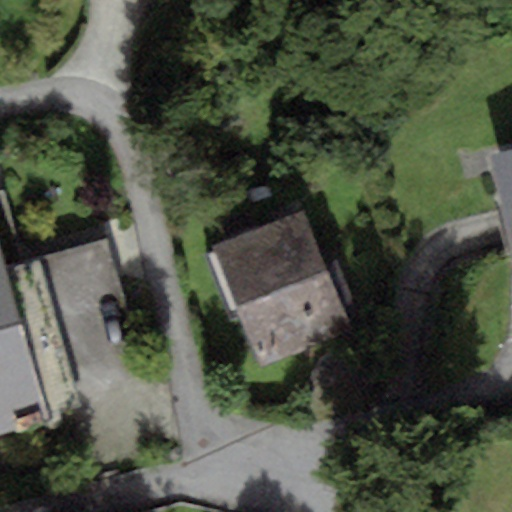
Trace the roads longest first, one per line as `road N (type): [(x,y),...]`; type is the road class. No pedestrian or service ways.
road 1 (residential): [(306,462),(215,476),(96,98),(43,75),(0,84)]
road 2 (residential): [(306,462),(511,422)]
